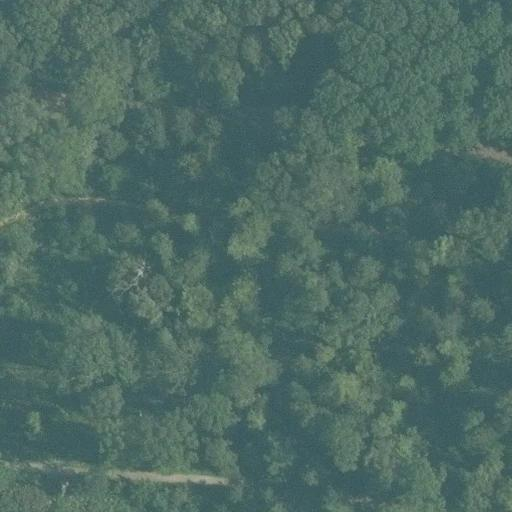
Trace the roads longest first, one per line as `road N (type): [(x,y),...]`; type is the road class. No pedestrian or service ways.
road 1 (unknown): [(511,243),(66,195),(39,198),(0,218)]
road 2 (unclassified): [(0,104),(342,130),(511,160)]
